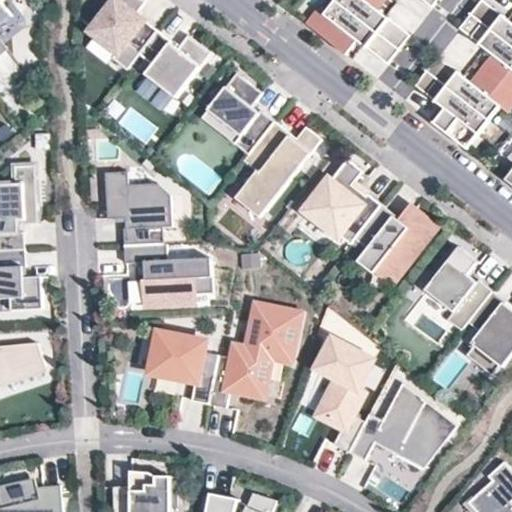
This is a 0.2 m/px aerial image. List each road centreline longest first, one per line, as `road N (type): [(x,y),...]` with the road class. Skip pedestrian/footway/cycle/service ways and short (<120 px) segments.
road 1 (residential): [(224,0),(511,223)]
road 2 (residential): [(361,511),(223,453),(82,440)]
road 3 (residential): [(82,440),(76,213)]
